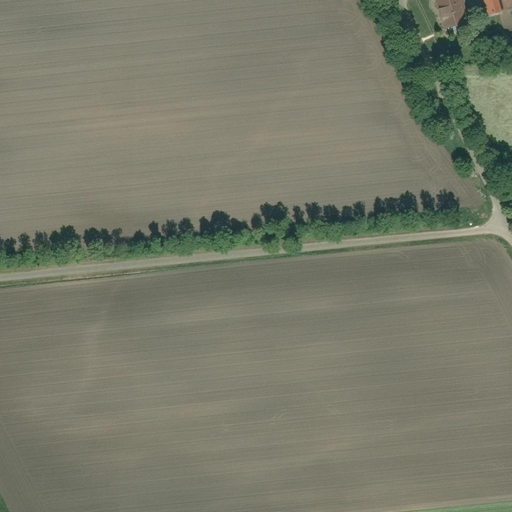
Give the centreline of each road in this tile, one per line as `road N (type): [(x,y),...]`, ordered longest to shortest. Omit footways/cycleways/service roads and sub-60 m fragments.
road 1 (unclassified): [(0,281),(507,223)]
road 2 (unclassified): [(507,223),(397,0)]
